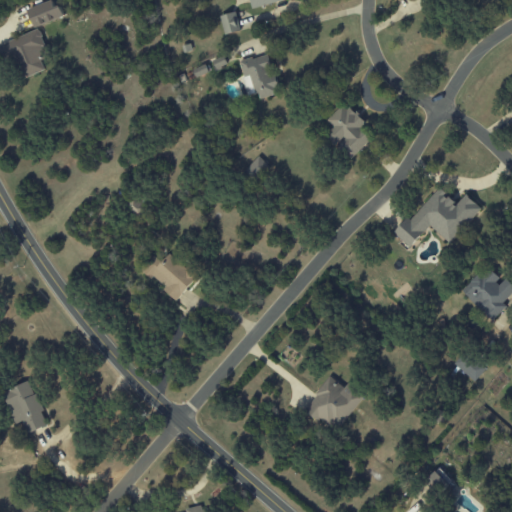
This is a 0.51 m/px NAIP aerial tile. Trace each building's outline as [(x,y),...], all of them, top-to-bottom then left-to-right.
[(28,10),(35,28),(65,17),(60,6),(55,8),(52,0),(28,10)] [(249,0),(251,9),(286,0),(285,0),(249,0)] [(240,32),(236,12),(220,16),(224,35),(240,32)] [(2,43),(8,58),(15,55),(23,79),(46,70),(37,48),(45,45),(39,30),(2,43)] [(247,96),(258,93),(259,99),(279,94),(272,68),(272,69),(268,55),(239,62),(247,96)] [(326,120),(333,127),(324,135),(336,148),(337,146),(350,160),(371,140),(361,128),(365,124),(345,102),(326,120)] [(271,170),(259,156),(243,171),(256,184),(271,170)] [(409,248),(430,226),(449,244),(481,209),(465,195),(457,204),(438,187),(395,234),(409,248)] [(186,269),(169,254),(161,262),(153,255),(140,270),(150,279),(152,278),(177,300),(200,274),(190,265),(186,269)] [(511,284),(505,277),(501,281),(486,266),(460,291),(492,323),(511,302),(511,284)] [(454,364),(474,382),(486,369),(466,351),(454,364)] [(364,396),(348,383),(344,388),(329,377),(303,410),(326,428),(329,424),(337,430),(364,396)] [(47,426),(30,381),(2,392),(15,425),(22,422),(26,434),(47,426)] [(441,496),(450,487),(443,480),(447,476),(438,468),(426,481),(441,496)]
